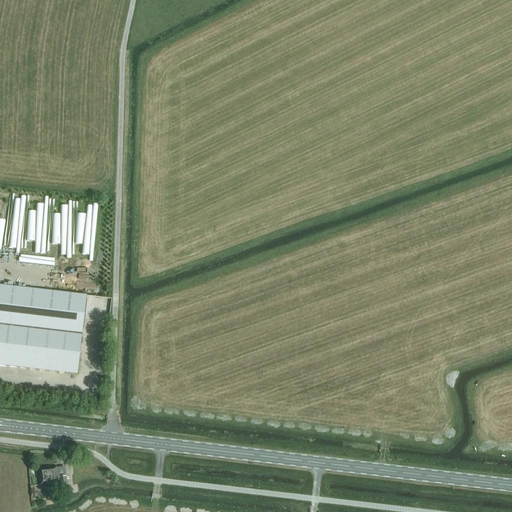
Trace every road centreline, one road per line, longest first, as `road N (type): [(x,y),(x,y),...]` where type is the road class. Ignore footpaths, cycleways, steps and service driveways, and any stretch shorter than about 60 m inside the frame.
road 1 (unclassified): [(110,438),(122,57),(133,0)]
road 2 (primary): [(511,486),(110,438)]
